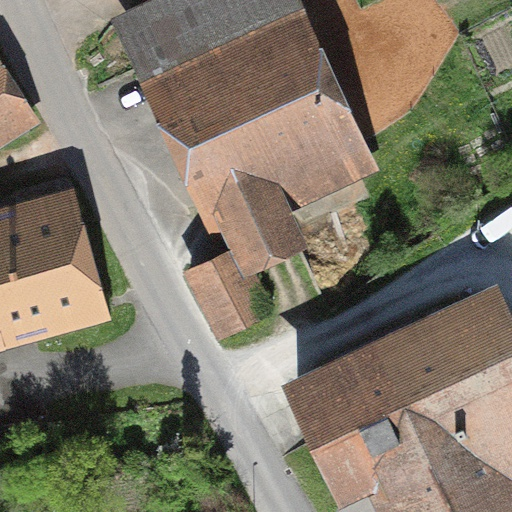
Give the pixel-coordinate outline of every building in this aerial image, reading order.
[(296,236),(271,185),(351,147),(279,0),(162,0),(131,15),(224,208),(226,206),(246,248),(241,251),(246,261),(296,236)] [(0,130),(22,117),(0,83),(0,130)] [(64,214),(0,231),(0,324),(89,299),(64,214)] [(218,329),(267,306),(246,261),(241,251),(191,274),(218,329)] [(344,487),(381,470),(400,511),(509,511),(493,476),(511,467),(511,338),(493,297),(297,388),(344,487)]
